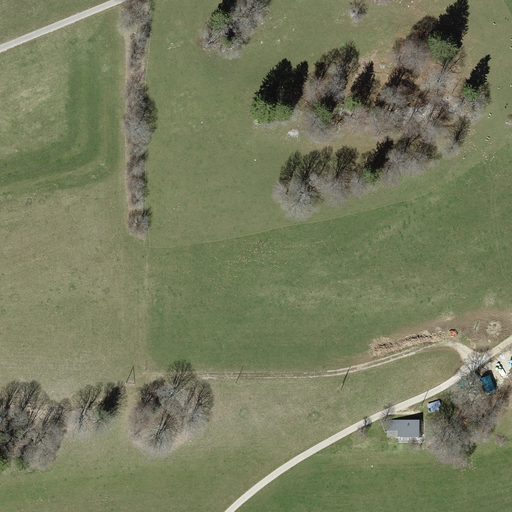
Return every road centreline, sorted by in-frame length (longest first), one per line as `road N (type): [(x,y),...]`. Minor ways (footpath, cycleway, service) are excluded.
road 1 (track): [(476,369),(451,345),(356,373),(136,379)]
road 2 (track): [(238,511),(321,448),(454,385),(511,342)]
road 3 (track): [(0,50),(126,0)]
